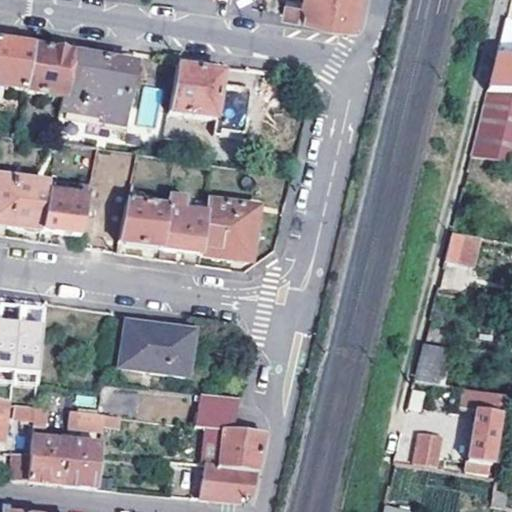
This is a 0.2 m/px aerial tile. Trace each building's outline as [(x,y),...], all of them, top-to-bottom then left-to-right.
[(286,0),(285,0),(283,14),(356,26),(360,0),(306,0),(306,3),(286,0)] [(511,25),(503,22),(495,54),(511,56),(511,25)] [(0,46),(0,89),(25,94),(32,52),(0,46)] [(71,58),(32,52),(25,94),(64,101),(71,58)] [(133,69),(71,58),(64,101),(61,115),(103,122),(102,129),(122,133),(127,100),(128,100),(133,69)] [(486,92),(496,93),(497,86),(500,59),(494,58),(486,92)] [(496,93),(511,95),(511,61),(500,59),(497,86),(496,93)] [(221,76),(176,70),(169,115),(215,122),(221,76)] [(157,118),(160,89),(143,87),(140,116),(157,118)] [(241,118),(248,94),(231,90),(225,114),(241,118)] [(469,157),(511,165),(511,95),(496,93),(486,92),(469,157)] [(0,228),(39,234),(45,197),(47,188),(0,181),(0,228)] [(85,203),(45,197),(39,234),(78,241),(80,232),(84,203),(85,203)] [(166,210),(160,251),(199,256),(205,216),(188,213),(190,202),(168,199),(166,210)] [(190,202),(188,213),(205,216),(207,204),(190,202)] [(126,204),(119,246),(160,251),(166,210),(126,204)] [(207,204),(205,216),(199,256),(249,263),(257,211),(207,204)] [(445,262),(475,268),(481,237),(451,231),(445,262)] [(78,241),(77,249),(90,251),(92,234),(80,232),(78,241)] [(190,336),(124,326),(117,369),(184,379),(190,336)] [(450,351),(422,344),(414,381),(442,385),(450,351)] [(132,417),(138,395),(105,386),(99,408),(132,417)] [(461,466),(460,474),(485,478),(486,470),(489,470),(497,420),(500,421),(503,401),(461,394),(458,413),(468,415),(459,465),(461,466)] [(231,431),(239,399),(198,396),(193,427),(206,429),(231,431)] [(33,410),(12,409),(10,424),(31,426),(33,410)] [(44,427),(45,412),(33,410),(31,426),(44,427)] [(103,418),(69,415),(67,430),(102,433),(102,430),(103,418)] [(117,431),(118,420),(103,418),(102,430),(117,431)] [(231,431),(206,429),(204,443),(221,444),(218,470),(255,474),(256,469),(263,436),(231,431)] [(441,440),(416,435),(411,465),(435,469),(441,440)] [(30,442),(28,457),(25,484),(56,488),(61,488),(66,446),(30,442)] [(66,446),(61,488),(91,491),(96,491),(99,457),(100,450),(66,446)] [(25,484),(28,457),(14,455),(11,483),(25,484)] [(194,467),(175,465),(174,480),(192,482),(193,475),(194,467)] [(255,474),(218,470),(194,467),(193,475),(202,476),(199,502),(240,506),(249,501),(255,474)] [(190,501),(192,482),(174,480),(172,499),(190,501)]
